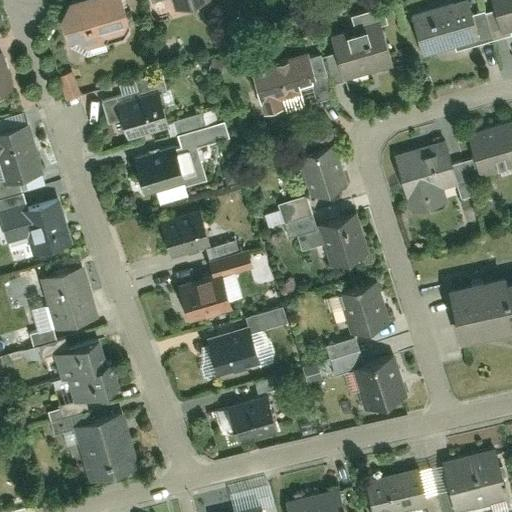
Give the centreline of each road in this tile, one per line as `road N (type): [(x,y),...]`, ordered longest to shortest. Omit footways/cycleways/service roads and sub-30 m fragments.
road 1 (residential): [(437,421),(367,150),(374,134),(398,120),(511,88)]
road 2 (residential): [(182,483),(64,123)]
road 3 (residential): [(437,421),(182,483)]
